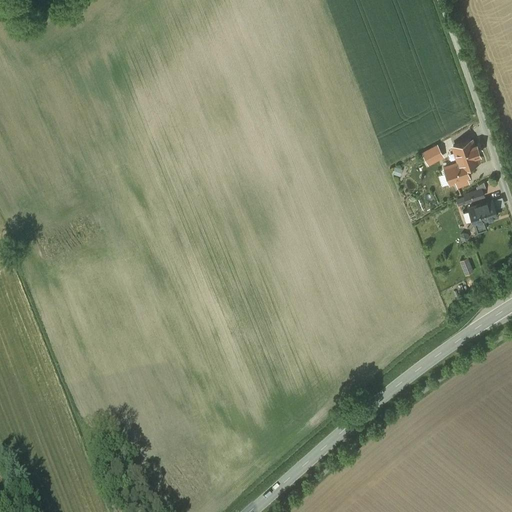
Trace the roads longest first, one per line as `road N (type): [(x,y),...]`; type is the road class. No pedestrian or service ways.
road 1 (tertiary): [(247,511),(422,360),(511,302)]
road 2 (unclassified): [(511,204),(440,0)]
